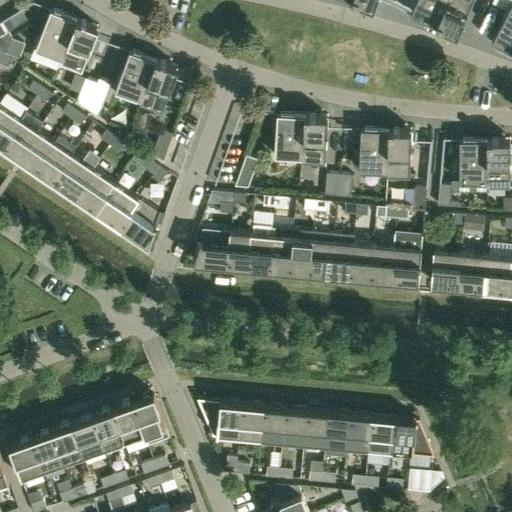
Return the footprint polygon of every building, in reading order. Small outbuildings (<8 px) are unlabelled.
[(414,0),(410,11),(435,23),(445,0),(414,0)] [(456,32),(460,23),(470,0),(445,0),(435,23),(456,32)] [(491,39),(511,49),(511,0),(491,39)] [(77,16),(54,7),(50,5),(35,46),(60,56),(60,58),(77,16)] [(27,9),(10,17),(14,26),(31,18),(27,9)] [(82,66),(94,33),(98,24),(77,16),(60,58),(82,66)] [(0,34),(8,29),(1,18),(0,19),(0,34)] [(11,34),(8,29),(0,34),(0,47),(3,49),(5,51),(19,56),(25,41),(11,36),(11,34)] [(156,56),(133,48),(129,46),(114,87),(141,97),(140,99),(156,56)] [(3,49),(0,52),(0,60),(6,64),(12,55),(3,49)] [(162,107),(174,74),(177,64),(156,56),(140,99),(162,107)] [(74,99),(87,106),(97,79),(84,74),(74,99)] [(97,111),(106,88),(109,80),(98,76),(97,79),(87,106),(97,111)] [(37,92),(43,84),(34,77),(28,86),(37,92)] [(43,84),(37,92),(47,99),(52,90),(43,84)] [(71,115),(76,107),(67,100),(61,108),(71,115)] [(0,141),(2,143),(21,116),(0,101),(0,141)] [(76,107),(71,115),(84,124),(89,116),(76,107)] [(305,112),(280,110),(276,110),(274,153),(301,155),(301,157),(302,157),(305,112)] [(325,158),(327,124),(328,113),(305,112),(302,157),(325,158)] [(2,143),(19,155),(38,127),(21,116),(2,143)] [(389,126),(364,125),(360,125),(358,168),(386,169),(386,171),(387,171),(389,126)] [(109,142),(115,133),(105,126),(99,135),(109,142)] [(152,150),(163,158),(173,131),(161,126),(152,150)] [(409,172),(411,136),(411,127),(389,126),(387,171),(409,172)] [(19,155),(36,166),(55,138),(38,127),(19,155)] [(115,133),(109,142),(119,148),(125,139),(115,133)] [(487,136),(463,136),(459,136),(459,179),(486,179),(486,182),(487,182),(487,136)] [(510,182),(510,146),(510,136),(487,136),(487,182),(510,182)] [(36,166),(53,177),(72,150),(55,138),(36,166)] [(75,192),(94,165),(100,155),(89,147),(82,157),(72,150),(53,177),(75,192)] [(258,157),(246,152),(235,183),(248,184),(258,157)] [(144,164),(153,171),(159,162),(149,155),(148,156),(149,156),(144,164)] [(160,179),(168,168),(159,162),(153,171),(151,174),(160,179)] [(75,192),(97,207),(116,179),(94,165),(75,192)] [(325,191),(337,193),(339,171),(327,169),(325,191)] [(353,172),(339,171),(337,193),(350,194),(353,172)] [(97,207),(119,222),(137,194),(116,179),(97,207)] [(452,182),(439,181),(437,202),(450,203),(452,182)] [(412,206),(425,207),(427,186),(414,184),(412,206)] [(234,200),(245,201),(246,191),(247,191),(247,190),(234,189),(234,190),(234,200)] [(274,203),(275,193),(264,192),(263,202),(274,203)] [(275,193),(274,203),(286,204),(287,194),(275,193)] [(158,208),(139,195),(137,194),(119,222),(148,242),(160,208),(158,207),(158,208)] [(315,207),(316,197),(305,196),(304,206),(315,207)] [(316,197),(315,207),(327,208),(328,198),(316,197)] [(233,210),(234,200),(220,198),(219,209),(233,210)] [(356,211),(357,201),(345,200),(344,210),(356,211)] [(357,201),(356,211),(367,212),(368,202),(357,201)] [(396,215),(397,204),(386,204),(385,214),(396,215)] [(397,204),(396,215),(408,216),(409,206),(397,204)] [(452,220),(463,221),(464,211),(452,210),(453,210),(452,220)] [(485,213),(464,211),(463,221),(463,225),(483,227),(485,213)] [(253,221),(252,230),(251,230),(248,263),(269,265),(272,232),(273,223),(253,221)] [(193,258),(228,261),(231,228),(230,228),(228,241),(220,240),(203,234),(204,232),(202,231),(193,258)] [(228,261),(248,263),(251,230),(231,228),(228,261)] [(393,243),(373,241),(370,274),(391,276),(395,229),(394,229),(393,243)] [(418,279),(421,246),(422,232),(421,234),(395,232),(395,229),(391,276),(418,279)] [(269,265),(289,267),(292,234),(272,232),(269,265)] [(289,267),(309,269),(312,235),(292,234),(289,267)] [(309,269),(330,271),(333,237),(312,235),(309,269)] [(330,271),(350,272),(353,239),(333,237),(330,271)] [(350,272),(370,274),(373,241),(353,239),(350,272)] [(433,247),(430,280),(458,282),(461,249),(433,247)] [(458,282),(484,285),(487,252),(461,249),(458,282)] [(484,285),(510,287),(511,269),(511,253),(487,252),(484,285)] [(169,433),(154,391),(133,398),(145,431),(148,441),(169,433)] [(213,432),(239,434),(243,399),(197,395),(213,432)] [(133,398),(112,405),(124,439),(145,431),(133,398)] [(239,434),(261,436),(264,401),(243,399),(239,434)] [(261,436),(282,438),(286,403),(264,401),(261,436)] [(282,438),(304,440),(307,405),(286,403),(282,438)] [(112,405),(92,413),(104,446),(124,439),(112,405)] [(304,440),(325,442),(329,407),(307,405),(304,440)] [(350,409),(329,407),(325,442),(325,451),(346,453),(347,444),(350,409)] [(347,444),(368,446),(372,411),(350,409),(347,444)] [(368,446),(390,448),(393,413),(372,411),(368,446)] [(92,413),(72,420),(83,453),(104,446),(92,413)] [(434,452),(419,415),(393,413),(390,448),(435,452),(434,452)] [(72,420),(51,427),(63,460),(83,453),(72,420)] [(51,427),(31,434),(43,468),(63,460),(51,427)] [(21,476),(43,468),(31,434),(9,442),(21,476)] [(169,462),(165,452),(154,457),(157,466),(169,462)] [(0,482),(9,480),(0,453),(0,482)] [(227,453),(226,469),(236,470),(237,460),(237,454),(227,453)] [(144,471),(157,466),(154,457),(141,461),(144,471)] [(249,471),(250,461),(237,460),(236,470),(249,471)] [(267,463),(266,473),(279,475),(280,465),(267,463)] [(292,476),(292,466),(280,465),(279,475),(292,476)] [(116,481),(128,476),(125,467),(113,471),(116,481)] [(174,476),(171,467),(157,472),(161,480),(174,476)] [(322,478),(323,469),(310,468),(309,477),(322,478)] [(323,469),(322,478),(335,480),(336,470),(323,469)] [(103,485),(116,481),(113,471),(100,476),(103,485)] [(352,481),(365,483),(366,473),(353,471),(352,481)] [(149,484),(161,480),(157,472),(146,476),(149,484)] [(378,484),(378,474),(366,473),(365,483),(378,484)] [(387,475),(386,484),(402,486),(403,476),(387,475)] [(309,509),(301,490),(298,483),(299,483),(299,482),(276,480),(276,482),(277,482),(284,498),(266,505),(268,511),(305,511),(314,508),(313,507),(309,509)] [(87,491),(84,481),(72,486),(75,495),(87,491)] [(133,490),(130,482),(119,486),(122,494),(133,490)] [(59,490),(63,500),(75,495),(72,486),(59,490)] [(109,499),(122,494),(119,486),(106,490),(109,499)] [(355,487),(340,486),(346,499),(357,494),(355,487)] [(31,500),(34,510),(46,505),(43,496),(31,500)] [(201,511),(196,498),(195,498),(196,499),(191,501),(170,508),(171,511),(201,511)] [(359,499),(350,503),(353,511),(358,511),(364,510),(359,499)] [(148,507),(150,511),(171,511),(170,508),(168,500),(148,507)]
